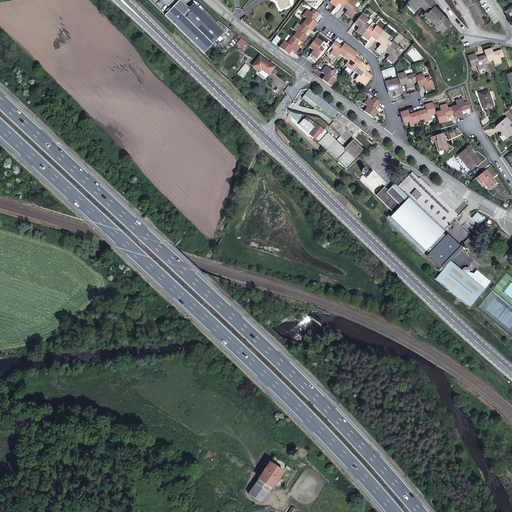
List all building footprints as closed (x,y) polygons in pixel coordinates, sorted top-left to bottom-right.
[(224,33),(197,6),(193,10),(190,7),(189,8),(180,0),(179,0),(174,6),(213,44),(224,33)] [(358,8),(354,5),(357,2),(355,0),(347,0),(343,6),(348,10),(345,13),(351,17),(358,8)] [(436,2),(433,0),(414,0),(420,5),(421,4),(424,7),(423,9),(426,12),(433,4),(436,2)] [(484,22),(474,3),(472,4),(473,4),(468,6),(478,25),(484,22)] [(451,22),(433,4),(426,12),(424,14),(433,23),(441,32),(444,29),(451,22)] [(213,44),(174,6),(171,9),(169,11),(168,12),(165,15),(204,53),(213,44)] [(317,12),(314,10),(311,13),(308,10),(304,16),(307,19),(303,23),(309,28),(313,30),(314,28),(318,24),(314,21),(319,14),(317,12)] [(366,23),(368,19),(361,14),(354,24),(359,27),(357,30),(363,35),(370,26),(366,23)] [(309,28),(303,23),(301,26),(298,24),(293,30),(296,32),(293,37),(299,41),(302,44),(307,37),(304,35),(309,28)] [(383,31),(377,26),(374,29),(370,26),(363,35),(369,40),(371,36),(376,40),(383,31)] [(392,43),(387,40),(390,36),(383,31),(376,40),(381,44),(378,47),(385,52),(385,51),(392,43)] [(281,38),(277,36),(272,42),(276,45),(281,38)] [(297,44),(299,41),(293,37),(288,44),(284,41),(279,47),(289,55),(292,50),(295,52),(300,46),(297,44)] [(324,49),(320,46),(323,42),(317,37),(309,47),(313,50),(311,53),(317,58),(324,49)] [(351,48),(345,43),(342,47),(335,41),(334,42),(330,47),(333,50),(331,53),(337,57),(339,54),(344,58),(351,48)] [(400,53),(396,50),(399,47),(392,42),(392,43),(385,51),(390,54),(387,58),(393,62),(400,53)] [(362,62),(355,57),(357,53),(351,48),(344,58),(348,61),(346,64),(352,69),(354,66),(357,68),(362,62)] [(504,57),(501,50),(493,52),(491,48),(484,51),(485,55),(488,62),(493,60),(494,64),(501,61),(500,58),(504,57)] [(488,62),(485,55),(477,58),(475,54),(468,56),(471,67),(477,66),(478,69),(485,67),(484,63),(488,62)] [(274,67),(260,56),(253,66),(260,71),(262,69),(264,70),(263,71),(269,75),(274,67)] [(369,74),(365,71),(368,67),(362,62),(357,68),(354,72),(359,75),(356,78),(362,83),(366,85),(368,82),(372,76),(369,74)] [(329,69),(327,67),(322,73),(325,75),(322,80),(331,87),(336,80),(333,77),(336,73),(335,73),(333,71),(329,69)] [(415,76),(415,74),(406,76),(405,72),(397,74),(398,78),(399,82),(399,83),(400,86),(406,84),(407,88),(414,86),(413,82),(417,81),(415,76)] [(433,87),(429,77),(424,78),(423,74),(415,76),(417,81),(419,88),(424,86),(425,90),(433,87)] [(362,83),(356,78),(356,79),(362,84),(365,86),(366,85),(362,83)] [(399,83),(399,82),(394,84),(393,79),(385,82),(388,93),(394,91),(395,95),(403,93),(401,89),(400,86),(399,83)] [(321,98),(309,89),(305,94),(317,104),(321,98)] [(489,90),(479,94),(484,110),(494,106),(489,90)] [(338,111),(321,98),(317,104),(333,117),(338,111)] [(372,101),(369,98),(364,104),(368,107),(364,111),(374,118),(378,112),(375,109),(380,102),(374,98),(372,101)] [(464,103),(463,99),(456,101),(457,105),(452,107),(454,114),(455,118),(456,118),(463,116),(461,111),(470,109),(468,101),(464,103)] [(435,112),(433,102),(425,105),(426,109),(418,112),(420,119),(423,118),(425,121),(432,119),(431,116),(436,114),(435,112)] [(447,105),(440,107),(441,111),(435,112),(436,114),(439,124),(447,121),(445,117),(454,114),(452,107),(448,108),(447,105)] [(418,112),(409,115),(408,110),(400,113),(404,124),(409,122),(410,126),(417,124),(416,120),(420,119),(418,112)] [(511,124),(506,118),(496,126),(502,133),(499,135),(504,141),(511,133),(511,129),(509,126),(511,124)] [(324,129),(314,122),(312,125),(304,120),(299,125),(310,135),(316,140),(317,139),(319,142),(328,133),(324,129)] [(336,141),(328,133),(319,142),(327,150),(336,141)] [(443,134),(433,136),(438,152),(448,149),(443,134)] [(344,148),(336,141),(327,150),(346,169),(364,150),(353,139),(344,148)] [(480,162),(474,154),(473,155),(471,152),(471,151),(468,148),(458,155),(464,163),(466,161),(472,168),(480,162)] [(497,183),(486,170),(476,178),(481,184),(484,182),(489,189),(497,183)] [(412,172),(410,174),(414,178),(413,180),(408,176),(397,187),(410,199),(443,231),(459,215),(420,178),(419,179),(412,172)] [(410,199),(397,187),(394,184),(387,192),(384,190),(378,196),(397,213),(410,199)] [(443,231),(410,199),(397,213),(392,218),(395,222),(396,222),(401,227),(402,228),(413,239),(418,244),(419,245),(425,250),(432,243),(443,231)] [(413,239),(402,228),(400,230),(411,241),(411,240),(413,239)] [(432,243),(425,250),(440,265),(447,258),(432,243)] [(462,270),(450,261),(436,278),(470,307),(484,289),(462,270)] [(470,272),(469,267),(464,267),(462,270),(484,289),(490,282),(487,279),(476,270),(472,275),(470,272)] [(287,465),(274,456),(269,463),(283,472),(287,465)] [(283,472),(269,463),(258,479),(272,488),(283,472)] [(270,487),(258,479),(249,494),(260,502),(270,487)]
